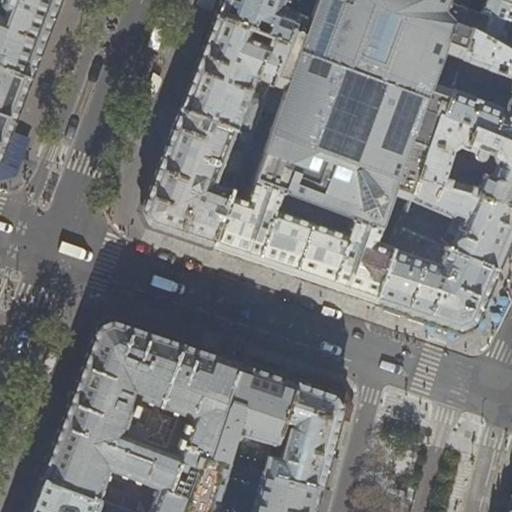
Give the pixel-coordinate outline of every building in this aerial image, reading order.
[(0,0),(0,68),(29,79),(52,18),(58,0),(0,0)] [(219,0),(214,15),(286,42),(297,13),(280,7),(283,0),(299,6),(301,0),(219,0)] [(301,0),(299,6),(297,13),(286,42),(270,84),(283,88),(253,179),(282,190),(293,194),(340,212),(348,216),(380,227),(389,204),(404,210),(415,178),(437,114),(441,115),(455,72),(438,67),(455,23),(470,31),(470,29),(479,34),(485,15),(481,14),(485,0),(301,0)] [(511,0),(485,0),(481,14),(485,15),(479,34),(511,51),(511,0)] [(270,84),(286,42),(214,15),(198,58),(179,108),(251,135),(270,84)] [(455,72),(441,115),(511,142),(511,51),(479,34),(470,29),(470,31),(455,72)] [(0,156),(9,132),(13,120),(29,79),(0,68),(0,156)] [(146,225),(212,247),(229,195),(232,190),(214,183),(220,167),(237,174),(251,135),(179,108),(159,160),(140,211),(146,225)] [(437,114),(415,178),(511,206),(511,142),(441,115),(437,114)] [(22,137),(9,132),(0,156),(0,173),(10,169),(22,137)] [(509,239),(511,231),(511,206),(415,178),(404,210),(399,227),(496,269),(509,239)] [(212,247),(373,301),(391,249),(375,244),(380,227),(348,216),(346,222),(349,224),(346,234),(335,230),(340,212),(293,194),(289,207),(284,205),(282,213),(274,210),(282,190),(253,179),(245,200),(229,195),(212,247)] [(373,301),(457,330),(472,325),(483,300),(496,269),(399,227),(391,249),(373,301)] [(206,457),(239,362),(207,353),(148,333),(110,319),(96,325),(85,356),(54,437),(39,477),(129,511),(180,511),(201,456),(206,457)] [(264,472),(268,456),(272,442),(274,442),(296,382),(263,367),(239,362),(206,457),(264,472)] [(345,422),(349,406),(339,388),(300,375),(298,382),(316,390),(334,394),(341,407),(338,420),(345,422)] [(341,407),(334,394),(316,390),(298,382),(296,382),(274,442),(282,449),(280,459),(268,456),(264,472),(320,487),(331,445),(338,420),(341,407)] [(201,456),(180,511),(313,511),(320,487),(264,472),(206,457),(201,456)] [(129,511),(39,477),(26,511),(25,511),(129,511)]
